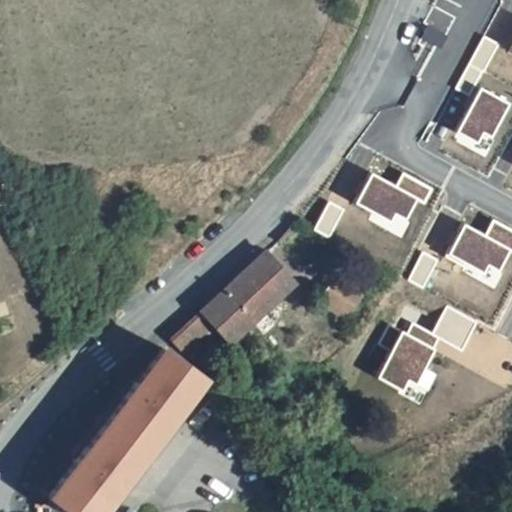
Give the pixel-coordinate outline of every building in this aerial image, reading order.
[(483,36),(468,63),(482,71),(497,43),(483,36)] [(469,96),(482,71),(468,63),(454,88),(469,96)] [(479,88),(454,131),(472,141),(478,130),(488,136),(506,103),(479,88)] [(369,173),(353,202),(387,220),(391,212),(402,218),(413,198),(422,203),(429,188),(402,173),(397,183),(390,184),(369,173)] [(328,201),(312,229),(327,237),(343,209),(328,201)] [(462,224),(446,253),(479,271),(484,263),(494,269),(505,249),(511,252),(511,231),(492,221),(487,232),(481,234),(462,224)] [(196,371),(293,284),(265,252),(169,341),(196,371)] [(422,252),(407,280),(421,287),(435,259),(422,252)] [(345,319),(362,293),(336,276),(319,302),(345,319)] [(446,306),(432,333),(438,337),(462,349),(476,322),(446,306)] [(401,331),(376,376),(398,389),(404,378),(412,383),(438,337),(432,333),(413,323),(409,330),(401,331)] [(67,511),(96,511),(201,379),(162,348),(134,384),(132,382),(120,397),(122,399),(86,445),(84,444),(73,459),(74,460),(46,496),(67,511)]
